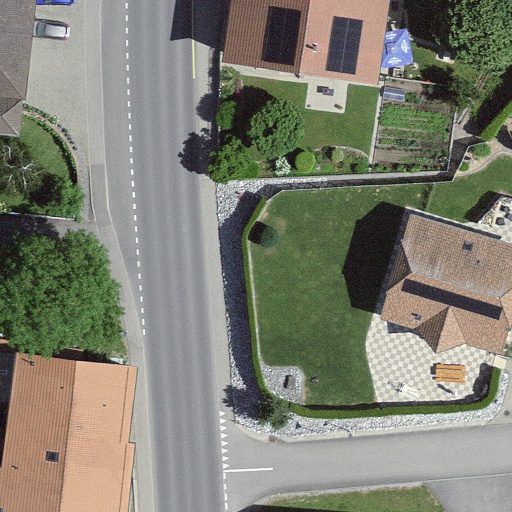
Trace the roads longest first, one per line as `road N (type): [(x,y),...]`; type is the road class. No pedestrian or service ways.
road 1 (secondary): [(192,462),(164,0)]
road 2 (residential): [(511,442),(192,462)]
